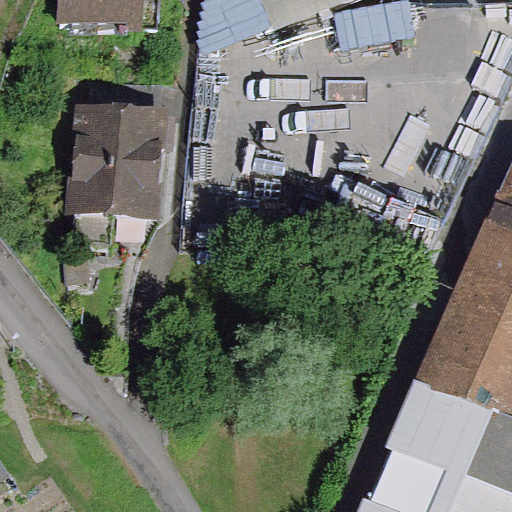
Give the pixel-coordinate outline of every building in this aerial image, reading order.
[(59,0),(57,33),(143,40),(146,0),(59,0)] [(259,0),(276,40),(375,0),(259,0)] [(76,112),(67,222),(75,223),(72,248),(112,251),(114,226),(162,230),(171,121),(160,120),(163,89),(92,83),(89,113),(76,112)] [(511,175),(415,390),(511,432),(511,175)] [(62,256),(67,290),(91,287),(87,253),(62,256)] [(511,511),(511,432),(415,390),(364,511),(511,511)] [(0,489),(12,481),(0,464),(0,489)]
